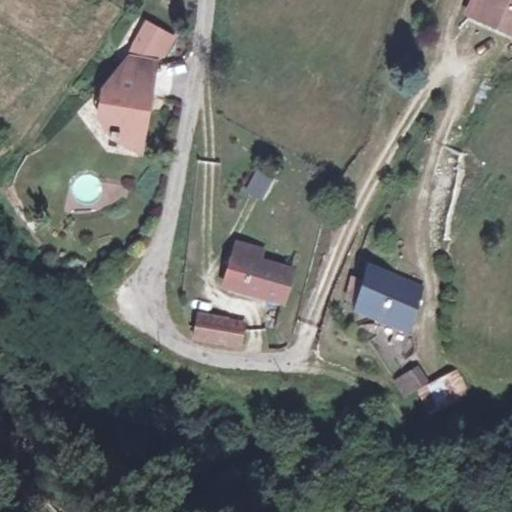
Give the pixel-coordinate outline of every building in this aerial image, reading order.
[(494,0),(485,0),(479,16),(486,19),(494,0)] [(511,0),(494,0),(486,19),(511,29),(511,0)] [(95,125),(107,142),(139,146),(151,61),(157,64),(166,46),(139,33),(125,66),(99,98),(95,125)] [(139,146),(107,142),(137,159),(139,146)] [(246,195),(266,200),(272,174),(252,169),(246,195)] [(90,202),(101,186),(82,174),(72,190),(90,202)] [(225,291),(282,312),(292,280),(252,265),(255,256),(238,251),(225,291)] [(403,323),(416,286),(366,267),(360,283),(352,280),(344,301),(403,323)] [(223,350),(229,325),(200,316),(193,341),(204,346),(223,350)] [(246,331),(229,325),(223,350),(241,354),(246,331)] [(386,381),(399,400),(424,383),(410,364),(386,381)]
